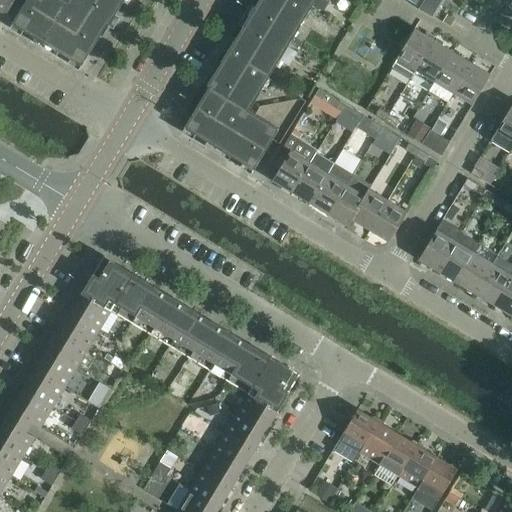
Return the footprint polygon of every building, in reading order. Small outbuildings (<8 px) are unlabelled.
[(15,0),(0,0),(0,10),(7,14),(15,0)] [(68,0),(67,0),(26,0),(13,23),(82,65),(107,25),(109,26),(124,0),(68,0)] [(255,170),(261,159),(279,129),(249,110),(313,5),(315,0),(259,0),(208,86),(209,87),(185,127),(255,170)] [(327,0),(315,0),(313,5),(324,12),(330,1),(327,0)] [(405,0),(434,17),(444,0),(405,0)] [(446,7),(456,13),(460,7),(450,0),(446,7)] [(415,29),(392,67),(411,79),(434,41),(415,29)] [(434,41),(411,79),(430,90),(453,52),(434,41)] [(453,52),(430,90),(448,101),(453,93),(471,63),(453,52)] [(473,105),(491,75),(471,63),(453,93),(473,105)] [(335,99),(331,105),(341,112),(345,105),(335,99)] [(345,105),(341,112),(359,123),(364,116),(345,105)] [(511,105),(490,141),(510,153),(511,149),(511,105)] [(379,109),(375,116),(385,122),(389,115),(379,109)] [(395,128),(399,121),(389,115),(385,122),(395,128)] [(372,121),(368,128),(378,134),(382,127),(372,121)] [(428,129),(416,121),(408,135),(420,143),(428,129)] [(383,127),(377,137),(395,147),(400,138),(392,133),(383,127)] [(431,130),(422,144),(442,156),(450,142),(431,130)] [(279,170),(273,181),(292,192),(310,163),(317,151),(291,135),(272,166),(279,170)] [(409,143),(405,150),(415,156),(419,149),(409,143)] [(425,163),(429,155),(419,149),(415,156),(415,157),(425,163)] [(415,157),(411,163),(421,169),(425,163),(415,157)] [(328,174),(310,163),(292,192),(311,204),(328,174)] [(328,174),(311,204),(329,215),(353,175),(335,164),(328,174)] [(475,166),(471,174),(490,185),(498,173),(488,167),(485,172),(475,166)] [(511,189),(503,184),(506,178),(498,173),(490,185),(509,196),(511,191),(511,189)] [(348,226),(353,220),(352,219),(370,189),(372,186),(353,175),(329,215),(348,226)] [(464,186),(474,192),(478,185),(468,179),(464,186)] [(352,219),(353,220),(370,230),(388,201),(370,189),(352,219)] [(496,196),(491,202),(502,208),(506,202),(496,196)] [(390,242),(408,212),(388,201),(370,230),(390,242)] [(511,205),(506,202),(502,208),(511,214),(511,205)] [(443,220),(419,260),(438,271),(461,233),(462,231),(443,220)] [(457,283),(475,253),(480,244),(461,233),(438,271),(457,283)] [(493,264),(475,253),(457,283),(475,294),(493,264)] [(111,311),(248,394),(249,393),(278,410),(300,375),(279,362),(280,360),(272,355),(271,357),(133,274),(134,272),(126,267),(125,269),(104,256),(82,292),(112,310),(111,311)] [(494,305),(511,274),(511,263),(498,256),(493,264),(475,294),(494,305)] [(511,315),(511,274),(494,305),(511,315)] [(71,312),(100,330),(111,311),(112,310),(82,292),(71,312)] [(59,331),(88,349),(100,330),(71,312),(59,331)] [(47,351),(76,369),(88,349),(59,331),(47,351)] [(132,340),(123,341),(124,352),(133,351),(132,340)] [(35,370),(65,388),(76,369),(47,351),(35,370)] [(111,363),(104,374),(116,381),(123,370),(111,363)] [(65,388),(35,370),(23,390),(53,408),(65,388)] [(157,372),(151,382),(162,389),(168,379),(157,372)] [(32,423),(40,428),(53,408),(23,390),(8,415),(5,419),(27,432),(29,428),(32,423)] [(249,393),(248,394),(237,412),(266,430),(278,410),(249,393)] [(218,404),(208,407),(210,416),(220,414),(218,404)] [(374,417),(371,418),(366,415),(358,410),(333,450),(354,462),(360,453),(380,420),(374,417)] [(266,430),(237,412),(225,432),(255,449),(266,430)] [(92,421),(81,414),(76,422),(87,428),(92,421)] [(0,443),(23,458),(35,437),(27,432),(5,419),(0,428),(0,443)] [(390,429),(385,427),(384,423),(380,420),(360,453),(379,464),(398,434),(390,429)] [(72,429),(83,436),(87,428),(76,422),(72,429)] [(255,449),(225,432),(213,451),(243,469),(255,449)] [(414,440),(413,441),(410,442),(405,439),(398,434),(379,464),(399,476),(419,443),(414,440)] [(0,470),(11,477),(23,458),(0,443),(0,470)] [(429,453),(424,450),(423,447),(424,446),(419,443),(399,476),(418,488),(437,457),(429,453)] [(243,469),(213,451),(202,471),(231,488),(243,469)] [(433,509),(459,467),(452,464),(449,465),(444,462),(437,457),(418,488),(413,497),(433,509)] [(171,469),(160,462),(156,469),(167,476),(171,469)] [(61,471),(50,465),(46,472),(57,478),(61,471)] [(151,477),(162,484),(167,476),(156,469),(151,477)] [(0,494),(11,477),(0,470),(0,494)] [(231,488),(202,471),(190,490),(219,508),(231,488)] [(41,479),(52,486),(57,478),(46,472),(41,479)] [(337,491),(323,483),(316,494),(330,503),(337,491)] [(190,490),(177,511),(179,511),(216,511),(219,508),(190,490)] [(450,493),(445,500),(454,506),(459,498),(450,493)] [(511,511),(511,502),(504,498),(496,511),(511,511)]
